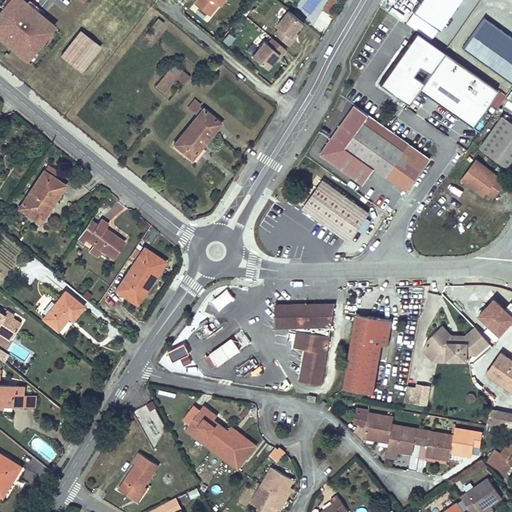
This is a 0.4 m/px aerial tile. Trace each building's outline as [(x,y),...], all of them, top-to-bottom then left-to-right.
[(27,0),(9,0),(0,11),(0,37),(27,61),(58,26),(27,0)] [(212,13),(222,2),(224,3),(226,0),(197,0),(209,10),(212,13)] [(343,3),(338,0),(329,0),(323,10),(333,17),(343,3)] [(440,32),(462,0),(420,0),(412,12),(440,32)] [(278,26),(281,28),(276,34),(291,46),(300,36),(296,32),(304,22),(291,11),(282,21),(278,26)] [(151,39),(164,22),(158,18),(145,34),(151,39)] [(511,39),(484,19),(462,48),(511,82),(511,39)] [(440,49),(411,29),(377,80),(404,100),(415,84),(440,49)] [(81,71),(100,46),(80,31),(61,55),(81,71)] [(268,38),(253,56),(268,69),(284,51),(268,38)] [(494,85),(440,49),(415,84),(470,120),(494,85)] [(163,92),(182,69),(175,63),(156,85),(163,92)] [(183,83),(190,75),(182,69),(175,77),(183,83)] [(500,91),(488,103),(494,109),(506,96),(500,91)] [(201,146),(220,123),(199,105),(200,104),(194,99),(187,107),(197,115),(174,144),(192,158),(201,146)] [(511,122),(503,116),(480,147),(511,169),(511,122)] [(407,191),(430,158),(409,143),(404,151),(363,122),(346,147),(407,191)] [(195,161),(205,150),(201,146),(192,158),(195,161)] [(486,193),(499,176),(476,159),(461,179),(484,196),(486,193)] [(49,207),(65,185),(54,178),(58,171),(48,164),(44,171),(19,208),(34,218),(44,204),(49,207)] [(493,198),(506,181),(499,176),(486,193),(493,198)] [(369,212),(323,179),(303,208),(349,241),(369,212)] [(40,222),(49,207),(44,204),(34,218),(40,222)] [(125,241),(106,227),(108,223),(101,218),(97,224),(90,219),(77,238),(84,242),(86,239),(94,245),(101,250),(113,258),(125,241)] [(101,250),(94,245),(89,251),(97,256),(101,250)] [(136,299),(150,278),(153,280),(165,261),(144,248),(116,290),(124,295),(126,293),(136,299)] [(134,258),(139,251),(135,248),(130,255),(134,258)] [(22,273),(50,284),(56,269),(28,258),(22,273)] [(137,304),(153,280),(150,278),(136,299),(126,293),(124,295),(137,304)] [(212,300),(220,310),(235,297),(227,288),(212,300)] [(72,319),(83,306),(65,291),(43,318),(58,330),(68,316),(72,319)] [(489,311),(498,304),(489,294),(481,301),(489,311)] [(495,340),(511,321),(511,302),(486,331),(495,340)] [(321,384),(335,303),(275,304),(275,327),(291,327),(291,329),(297,330),(294,347),(305,349),(300,381),(321,384)] [(14,315),(6,310),(3,315),(10,319),(12,317),(12,318),(14,315)] [(10,319),(3,315),(0,312),(0,329),(12,337),(20,323),(12,318),(12,317),(10,319)] [(373,393),(382,344),(388,345),(392,319),(356,313),(343,387),(373,393)] [(68,320),(59,331),(64,335),(74,324),(68,320)] [(201,338),(215,330),(211,324),(197,331),(201,338)] [(467,340),(478,330),(475,327),(465,336),(451,335),(443,326),(438,331),(448,342),(466,343),(467,340)] [(12,337),(0,329),(0,333),(9,340),(12,337)] [(476,354),(489,343),(478,330),(467,340),(466,343),(448,342),(438,331),(427,340),(430,344),(439,352),(447,353),(447,359),(466,360),(467,353),(476,354)] [(240,349),(232,338),(210,353),(211,353),(214,359),(218,364),(240,349)] [(447,359),(447,353),(439,352),(430,344),(425,348),(435,358),(447,359)] [(188,345),(172,348),(175,364),(191,362),(188,345)] [(9,355),(0,349),(0,358),(4,362),(9,355)] [(511,390),(511,359),(501,352),(487,373),(511,390)] [(214,359),(211,353),(206,357),(213,368),(218,364),(214,359)] [(24,396),(25,386),(0,384),(0,376),(1,369),(0,369),(0,403),(23,406),(24,396)] [(427,404),(430,386),(417,384),(414,402),(427,404)] [(36,407),(36,397),(24,396),(23,406),(36,407)] [(156,408),(152,401),(147,403),(151,410),(156,408)] [(255,444),(241,434),(238,438),(229,431),(228,430),(225,434),(211,423),(214,420),(217,415),(203,405),(200,410),(194,405),(184,419),(189,423),(186,428),(237,468),(255,444)] [(480,446),(482,432),(455,427),(454,435),(392,424),(393,417),(367,412),(357,410),(355,422),(360,423),(360,425),(366,426),(364,437),(389,441),(388,449),(412,453),(414,442),(427,444),(426,455),(450,460),(451,452),(472,456),(473,445),(480,446)] [(494,422),(511,423),(511,411),(494,410),(494,422)] [(228,430),(214,420),(211,423),(225,434),(228,430)] [(241,434),(232,427),(229,431),(238,438),(241,434)] [(511,443),(511,444),(509,442),(501,454),(510,460),(511,461),(511,443)] [(278,461),(285,452),(279,447),(278,449),(275,447),(269,454),(278,461)] [(511,464),(511,461),(510,460),(501,454),(495,450),(488,461),(506,473),(511,464)] [(15,477),(22,466),(0,452),(0,491),(11,474),(15,477)] [(144,486),(158,464),(140,452),(133,461),(136,463),(119,489),(135,500),(144,486)] [(290,486),(294,479),(272,466),(251,502),(258,507),(255,511),(274,511),(277,508),(283,497),(288,488),(290,486)] [(0,494),(3,497),(15,477),(11,474),(0,491),(0,494)] [(494,511),(495,511),(491,505),(502,497),(486,476),(459,496),(471,511),(478,511),(482,509),(483,511),(494,511)] [(138,501),(147,487),(144,486),(135,500),(138,501)] [(286,499),(293,488),(290,486),(288,488),(283,497),(286,499)] [(345,511),(348,510),(338,495),(331,499),(333,503),(320,511),(345,511)] [(280,510),(286,499),(283,497),(277,508),(280,510)] [(462,511),(456,503),(443,511),(462,511)]
